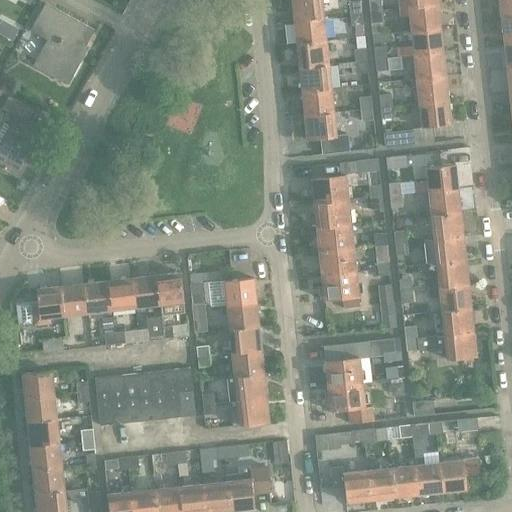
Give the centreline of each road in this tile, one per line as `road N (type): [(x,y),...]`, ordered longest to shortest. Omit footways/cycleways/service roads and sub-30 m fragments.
road 1 (residential): [(511,336),(475,0)]
road 2 (residential): [(14,260),(157,0)]
road 3 (residential): [(302,511),(276,235)]
road 4 (residential): [(14,260),(276,235)]
road 5 (residential): [(276,235),(254,0)]
